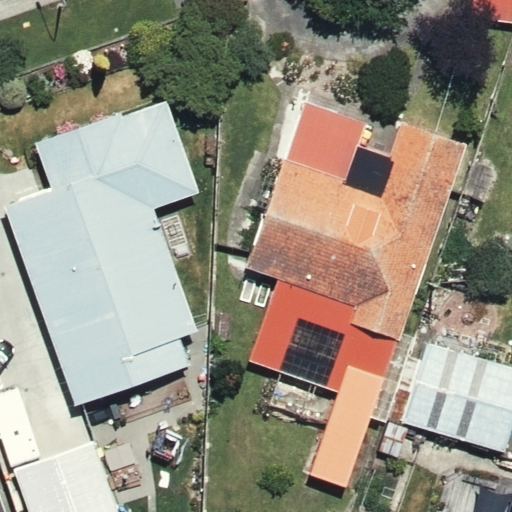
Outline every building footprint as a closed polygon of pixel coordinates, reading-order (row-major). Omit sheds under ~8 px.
[(511,0),(457,0),(455,23),(509,27),(511,0)] [(385,118),(280,88),(234,251),(290,266),(265,354),(317,370),(287,477),(354,497),(403,326),(463,115),(392,95),(385,118)] [(59,193),(10,211),(83,408),(192,368),(181,340),(200,333),(154,210),(198,194),(164,103),(42,148),(59,193)] [(511,366),(428,341),(403,422),(505,452),(511,428),(511,366)] [(118,511),(95,444),(14,473),(27,511),(118,511)] [(0,511),(8,511),(0,487),(0,511)]
